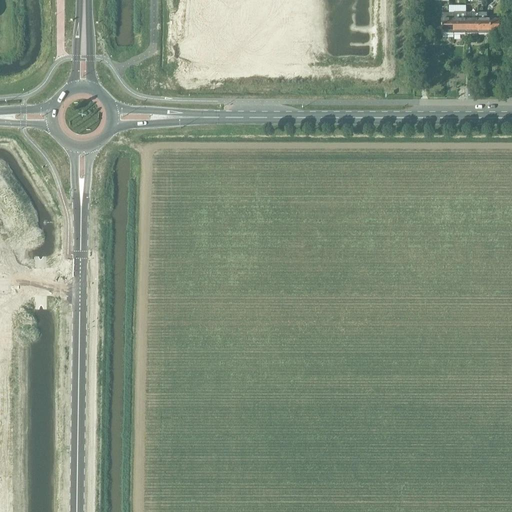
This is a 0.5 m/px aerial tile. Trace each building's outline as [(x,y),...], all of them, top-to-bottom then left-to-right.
[(453,9),(462,10),(462,2),(454,1),(453,9)] [(453,36),(453,13),(453,14),(440,14),(440,21),(434,21),(434,30),(440,30),(440,36),(453,36)] [(465,14),(465,13),(453,13),(453,36),(465,36),(465,14)] [(478,14),(465,14),(465,36),(478,36),(478,14)] [(478,14),(478,36),(498,36),(498,21),(485,21),(485,14),(478,14)] [(220,101),(220,111),(252,112),(252,102),(220,101)]
